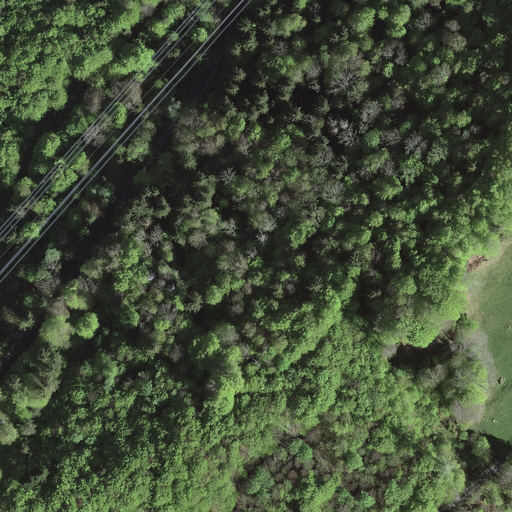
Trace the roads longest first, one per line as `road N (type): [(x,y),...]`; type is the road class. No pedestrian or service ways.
road 1 (unclassified): [(244,0),(209,79),(143,168),(76,283),(0,374)]
road 2 (track): [(164,0),(47,134),(0,205)]
